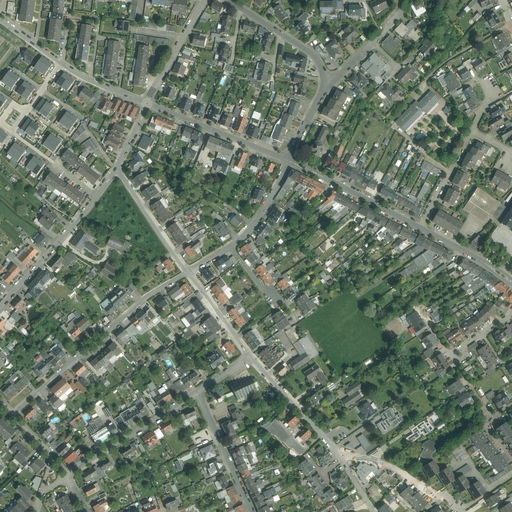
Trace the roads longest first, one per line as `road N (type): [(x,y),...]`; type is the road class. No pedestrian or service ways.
road 1 (residential): [(116,168),(0,306)]
road 2 (residential): [(187,272),(256,221),(289,160)]
road 3 (residential): [(289,160),(145,103)]
road 4 (residential): [(422,227),(289,160)]
road 5 (residential): [(338,454),(397,469),(461,511)]
road 6 (residential): [(338,454),(249,355)]
road 7 (residential): [(327,85),(310,52),(230,0)]
road 8 (residential): [(197,391),(250,511)]
road 9 (residential): [(116,168),(187,272)]
